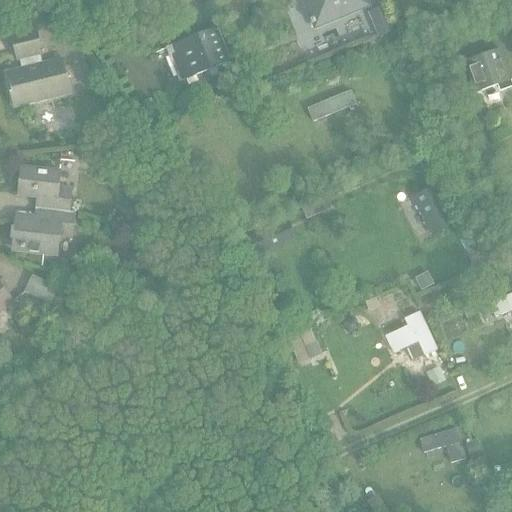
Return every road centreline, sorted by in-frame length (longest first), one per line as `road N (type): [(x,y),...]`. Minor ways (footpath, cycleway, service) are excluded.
road 1 (residential): [(511,378),(350,446)]
road 2 (residential): [(511,263),(437,137)]
